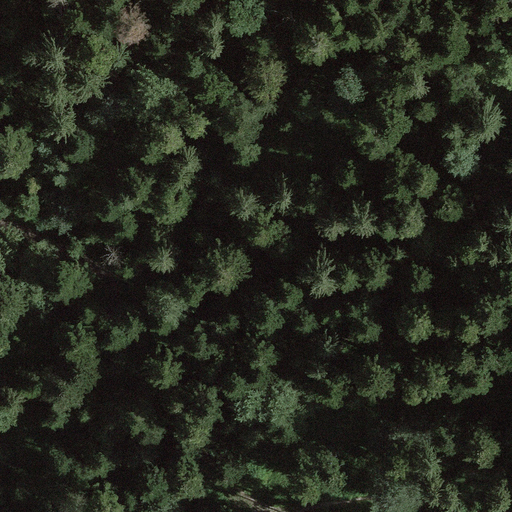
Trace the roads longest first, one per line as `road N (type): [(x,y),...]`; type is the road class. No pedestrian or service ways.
road 1 (track): [(0,233),(165,283),(511,183)]
road 2 (track): [(256,511),(321,380),(429,207),(511,101)]
